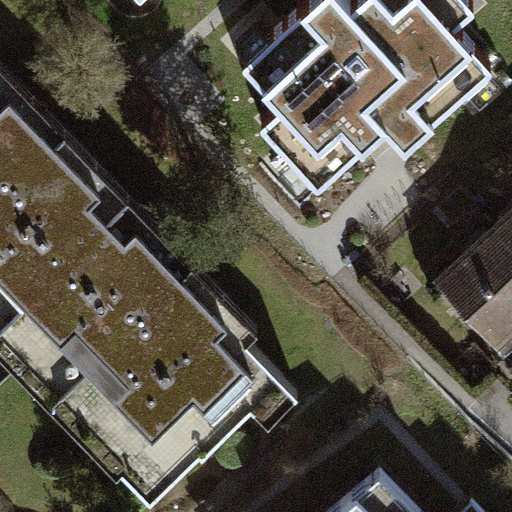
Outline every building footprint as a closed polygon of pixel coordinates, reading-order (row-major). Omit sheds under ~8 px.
[(0,294),(116,183),(0,61),(0,294)] [(116,183),(0,294),(0,350),(105,460),(110,455),(136,483),(235,389),(258,412),(288,383),(235,327),(245,317),(116,183)] [(511,200),(489,221),(511,245),(511,200)] [(433,273),(480,325),(503,304),(511,312),(511,311),(511,245),(489,221),(433,273)] [(503,304),(480,325),(511,359),(511,312),(503,304)] [(416,511),(371,466),(315,511),(416,511)]
